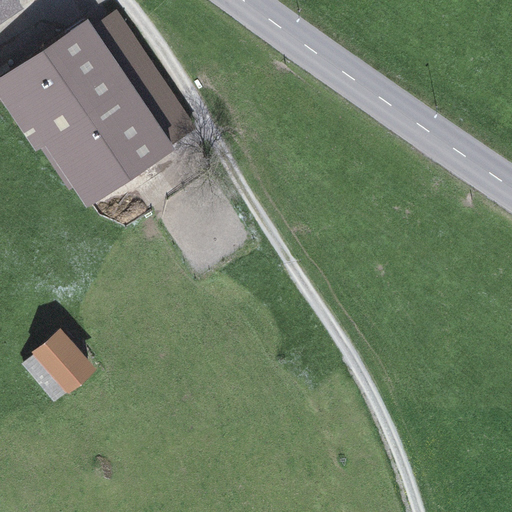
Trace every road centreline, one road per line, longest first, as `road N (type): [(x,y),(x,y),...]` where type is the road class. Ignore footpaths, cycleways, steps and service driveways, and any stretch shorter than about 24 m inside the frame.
road 1 (track): [(224,152),(367,383),(417,511)]
road 2 (secondary): [(243,0),(511,188)]
